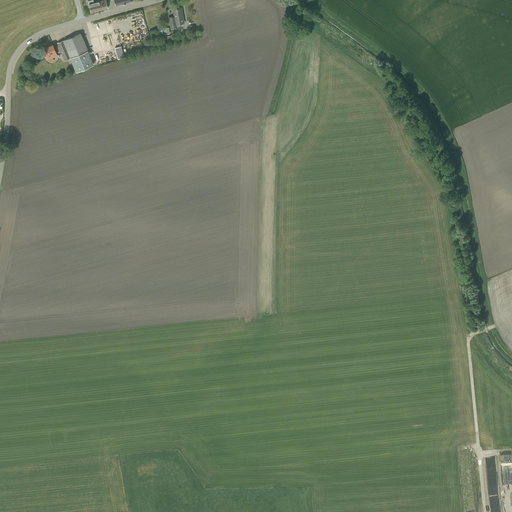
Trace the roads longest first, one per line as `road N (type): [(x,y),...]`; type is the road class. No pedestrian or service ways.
road 1 (track): [(309,0),(400,68),(434,107),(460,161),(492,334),(511,358)]
road 2 (track): [(495,325),(468,336),(485,511)]
